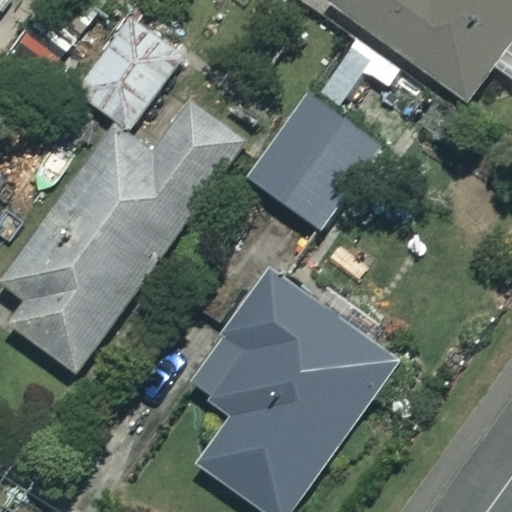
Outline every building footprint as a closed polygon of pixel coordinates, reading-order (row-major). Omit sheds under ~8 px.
[(511,0),(333,0),(331,4),(470,102),(495,67),(511,79),(511,0)] [(179,59),(114,18),(68,89),(133,131),(179,59)] [(380,153),(308,94),(244,172),(316,231),(380,153)] [(244,138),(186,98),(147,154),(111,130),(4,287),(30,305),(13,329),(81,375),(244,138)] [(260,511),(287,511),(396,370),(272,276),(191,382),(235,415),(198,464),(260,511)]
